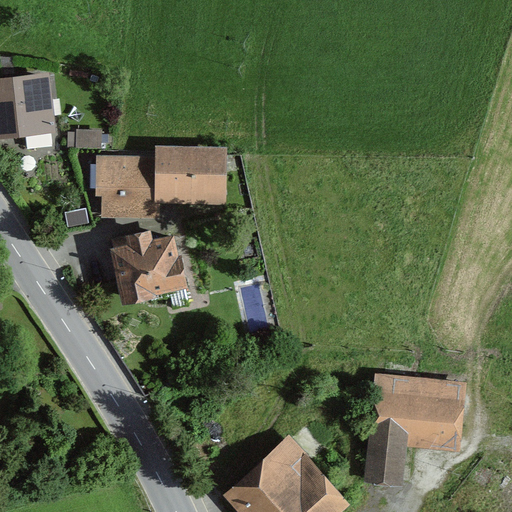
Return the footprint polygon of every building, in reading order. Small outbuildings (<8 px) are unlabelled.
[(0,81),(0,130),(25,128),(27,146),(51,143),(44,77),(0,81)] [(219,153),(160,152),(160,159),(159,189),(218,191),(219,153)] [(135,213),(159,214),(159,189),(160,159),(100,157),(99,190),(106,190),(106,210),(135,211),(135,213)] [(151,291),(151,288),(183,281),(178,257),(176,257),(171,236),(150,241),(147,231),(130,235),(132,245),(115,249),(125,296),(151,291)] [(376,426),(397,428),(455,433),(460,383),(380,376),(376,426)] [(370,469),(391,472),(397,428),(376,426),(370,469)] [(254,511),(329,511),(343,500),(289,440),(234,490),(254,511)]
